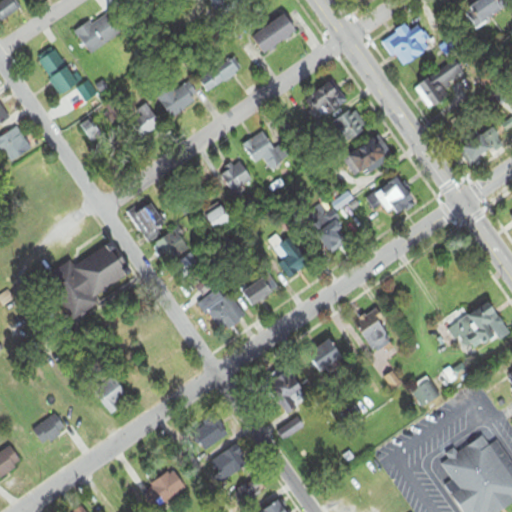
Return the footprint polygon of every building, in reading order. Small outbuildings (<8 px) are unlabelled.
[(0,25),(21,10),(14,0),(5,0),(0,4),(0,25)] [(153,24),(153,0),(123,0),(123,24),(153,24)] [(212,0),(221,16),(251,0),(212,0)] [(508,7),(502,0),(484,0),(464,15),(475,31),(508,7)] [(75,34),(89,56),(124,34),(110,13),(75,34)] [(298,35),(284,17),(252,40),(265,58),(298,35)] [(383,43),(401,70),(427,53),(422,46),(429,42),(419,27),(410,34),(406,27),(383,43)] [(76,88),(56,53),(39,63),(59,97),(76,88)] [(208,94),(242,73),(233,58),(199,79),(208,94)] [(415,89),(431,113),(447,102),(441,92),(462,77),(453,63),(415,89)] [(172,120),(200,100),(188,83),(175,93),(169,86),(155,96),(172,120)] [(346,104),(331,83),(308,99),(323,120),(346,104)] [(511,131),(511,99),(498,99),(498,131),(511,131)] [(128,116),(142,139),(161,128),(147,105),(128,116)] [(0,127),(10,121),(0,106),(0,127)] [(329,128),(343,147),(368,129),(354,110),(329,128)] [(458,152),(471,169),(504,146),(492,128),(458,152)] [(0,139),(0,152),(9,166),(31,151),(15,129),(0,139)] [(285,160),(264,131),(242,147),(255,166),(262,160),(270,171),(285,160)] [(379,136),(343,159),(357,181),(393,158),(379,136)] [(29,186),(32,190),(51,178),(39,158),(7,179),(17,194),(29,186)] [(220,179),(239,197),(254,180),(235,163),(220,179)] [(397,218),(417,203),(399,178),(378,193),(397,218)] [(167,232),(151,202),(130,214),(145,244),(167,232)] [(231,223),(222,208),(206,217),(215,233),(231,223)] [(326,255),(346,246),(329,208),(309,217),(326,255)] [(190,249),(175,231),(152,249),(167,267),(190,249)] [(265,245),(290,281),(308,268),(288,240),(282,244),(277,237),(265,245)] [(71,322),(101,305),(100,302),(135,281),(114,244),(48,281),(71,322)] [(174,274),(196,292),(210,274),(187,257),(174,274)] [(279,290),(269,275),(242,294),(253,309),(279,290)] [(242,322),(216,291),(198,305),(224,337),(242,322)] [(474,354),(508,332),(489,303),(455,325),(474,354)] [(392,342),(374,312),(354,323),(372,353),(392,342)] [(319,375),(343,361),(331,341),(307,355),(319,375)] [(285,416),(308,406),(292,372),(269,383),(285,416)] [(112,416),(130,399),(110,377),(92,394),(112,416)] [(439,398),(430,383),(418,390),(427,405),(439,398)] [(66,431),(54,415),(32,432),(44,448),(66,431)] [(203,450),(229,438),(219,418),(194,430),(203,450)] [(303,426),(295,418),(279,435),(287,443),(303,426)] [(461,511),(499,511),(511,503),(509,499),(511,496),(511,479),(482,437),(457,455),(454,450),(444,456),(448,461),(440,466),(452,482),(444,487),(461,511)] [(0,479),(22,465),(11,447),(0,454),(0,479)] [(223,484),(244,467),(229,449),(208,467),(223,484)] [(154,511),(155,511),(185,489),(171,471),(141,495),(154,511)] [(236,493),(245,506),(265,492),(256,479),(236,493)]
